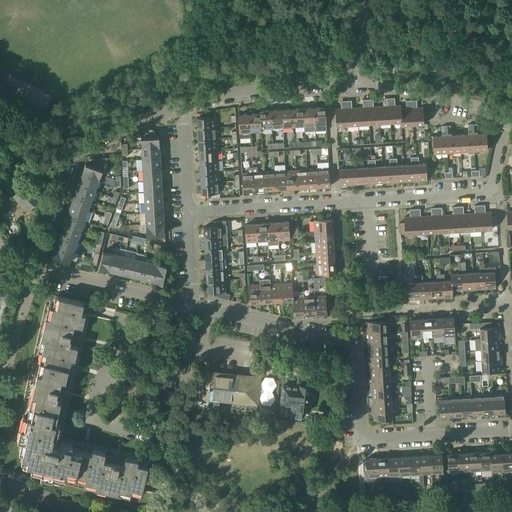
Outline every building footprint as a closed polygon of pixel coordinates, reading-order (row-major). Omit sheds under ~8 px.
[(401,122),(401,109),(401,105),(394,106),(394,104),(395,104),(395,98),(389,99),(391,123),(401,122)] [(380,124),(391,123),(389,99),(384,99),(384,104),(386,104),(386,106),(379,107),(380,124)] [(358,125),(369,124),(368,100),(362,100),(363,106),(364,106),(364,108),(357,108),(358,125)] [(380,124),(379,107),(372,107),(372,105),(373,105),(373,100),(368,100),(369,124),(380,124)] [(336,126),(348,126),(346,101),(341,102),(341,107),(342,107),(342,109),(335,109),(336,126)] [(358,125),(357,108),(351,109),(351,106),(352,106),(351,101),(346,101),(348,126),(358,125)] [(401,109),(401,122),(402,126),(413,125),(411,101),(406,101),(406,107),(407,107),(408,109),(401,109)] [(411,101),(413,125),(424,125),(423,108),(416,108),(416,106),(417,106),(417,101),(411,101)] [(305,132),(315,131),(314,108),(303,109),(305,127),(304,127),(305,132)] [(315,131),(327,130),(325,108),(314,108),(315,131)] [(304,127),(305,127),(303,109),(292,110),(293,128),(304,127)] [(272,129),(283,128),(282,110),(270,111),(272,129)] [(283,128),(293,128),(292,110),(282,110),(283,128)] [(261,130),(272,129),(270,111),(260,112),(260,114),(261,114),(261,130)] [(262,132),(261,130),(261,114),(260,114),(249,115),(251,138),(251,133),(262,132)] [(240,138),(251,138),(249,115),(238,115),(240,138)] [(198,129),(216,128),(215,117),(197,118),(198,129)] [(472,125),(474,151),(487,150),(486,133),(479,134),(477,132),(477,124),(472,125)] [(461,152),(474,151),(472,125),(468,125),(468,132),(467,134),(460,135),(461,152)] [(434,153),(447,152),(446,126),(441,126),(442,134),(441,136),(433,136),(434,153)] [(446,126),(447,152),(461,152),(460,135),(452,135),(451,133),(450,126),(446,126)] [(198,140),(217,139),(216,128),(198,129),(198,140)] [(142,149),(160,148),(159,137),(156,137),(155,135),(155,132),(153,131),(151,130),(148,130),(146,131),(145,133),(144,135),(145,138),(141,138),(142,149)] [(199,151),(217,150),(217,139),(198,140),(199,151)] [(160,148),(142,149),(142,160),(160,159),(160,148)] [(200,162),(218,160),(217,150),(199,151),(200,162)] [(375,156),(371,156),(371,160),(372,167),(373,184),(384,183),(383,166),(376,167),(375,159),(375,156)] [(415,158),(416,181),(427,181),(426,164),(419,164),(418,157),(415,158)] [(82,174),(99,180),(103,170),(107,159),(110,158),(90,159),(90,160),(88,165),(86,164),(82,174)] [(384,183),(394,183),(393,166),(393,158),(389,159),(389,166),(383,166),(384,183)] [(397,166),(396,158),(393,158),(393,166),(394,183),(405,182),(404,165),(397,166)] [(405,182),(416,181),(415,158),(411,158),(411,165),(404,165),(405,182)] [(143,171),(161,170),(160,159),(142,160),(143,171)] [(200,172),(219,171),(218,160),(200,162),(200,172)] [(362,185),(373,184),(372,167),(371,160),(367,160),(368,167),(361,168),(362,185)] [(346,169),(339,169),(340,186),(351,185),(349,161),(346,162),(346,169)] [(362,185),(361,168),(354,168),(354,161),(350,161),(349,161),(351,185),(362,185)] [(243,192),(255,191),(253,173),(253,167),(248,167),(248,173),(242,174),(243,192)] [(258,173),(257,167),(253,167),(253,173),(255,191),(265,190),(264,172),(258,173)] [(309,188),(319,187),(318,169),(308,170),(309,188)] [(318,169),(319,187),(330,187),(329,169),(318,169)] [(161,170),(143,171),(144,182),(162,181),(161,170)] [(297,189),(309,188),(308,170),(296,171),(297,189)] [(201,183),(219,182),(219,171),(200,172),(201,183)] [(276,190),(287,189),(286,171),(275,172),(276,190)] [(287,189),(297,189),(296,171),(286,171),(287,189)] [(265,190),(276,190),(275,172),(264,172),(265,190)] [(95,191),(99,180),(82,174),(78,185),(95,191)] [(105,177),(103,182),(116,187),(121,186),(120,180),(116,180),(114,180),(105,177)] [(144,193),(162,192),(162,181),(144,182),(144,193)] [(14,182),(8,188),(13,194),(20,187),(14,182)] [(219,182),(201,183),(202,194),(220,193),(219,182)] [(30,188),(26,184),(14,196),(28,210),(40,198),(34,192),(37,189),(33,186),(30,188)] [(75,195),(92,201),(95,191),(78,185),(75,195)] [(144,193),(138,193),(139,204),(145,204),(163,202),(162,192),(144,193)] [(88,211),(92,201),(75,195),(71,205),(88,211)] [(146,213),(164,212),(163,202),(145,204),(146,213)] [(68,213),(67,215),(85,221),(90,222),(93,213),(88,211),(71,205),(68,213)] [(479,206),(481,230),(492,229),(491,212),(484,213),(484,211),(485,211),(485,205),(479,206)] [(470,231),(469,214),(462,214),(462,212),(464,212),(463,206),(458,207),(459,231),(470,231)] [(470,231),(481,230),(479,206),(474,206),(474,211),(476,211),(476,213),(469,214),(470,231)] [(449,232),(459,231),(458,207),(452,207),(453,213),(454,213),(454,215),(448,215),(449,232)] [(427,233),(438,233),(436,208),(431,208),(431,214),(433,214),(433,216),(426,216),(427,233)] [(449,232),(448,215),(441,215),(441,213),(442,213),(442,208),(436,208),(438,233),(449,232)] [(405,234),(416,234),(415,209),(409,210),(410,215),(411,215),(411,217),(404,218),(405,234)] [(427,233),(426,216),(419,217),(419,215),(420,215),(420,209),(415,209),(416,234),(427,233)] [(164,212),(146,213),(146,223),(164,222),(164,212)] [(81,231),(85,221),(67,215),(64,225),(81,231)] [(315,232),(333,231),(332,220),(314,221),(315,232)] [(204,227),(204,238),(222,237),(227,237),(227,226),(226,226),(225,221),(214,222),(214,227),(204,227)] [(164,222),(146,223),(147,236),(165,235),(164,222)] [(277,223),(278,240),(278,241),(290,240),(289,222),(277,223)] [(268,241),(268,240),(267,223),(256,224),(257,242),(268,241)] [(278,241),(278,240),(277,223),(267,223),(268,240),(268,241),(268,245),(279,244),(278,241)] [(246,243),(257,242),(256,224),(245,225),(246,243)] [(60,235),(77,241),(81,231),(64,225),(60,235)] [(315,242),(333,241),(333,231),(315,232),(315,242)] [(74,251),(77,241),(60,235),(57,245),(74,251)] [(205,249),(223,248),(228,247),(227,237),(222,237),(204,238),(205,249)] [(316,254),(334,253),(333,241),(315,242),(316,254)] [(70,262),(74,251),(57,245),(53,256),(70,262)] [(111,272),(120,274),(124,256),(126,250),(115,248),(114,254),(110,272),(111,272)] [(206,260),(224,259),(223,248),(205,249),(206,260)] [(120,274),(131,276),(135,259),(136,253),(126,250),(124,256),(120,274)] [(110,272),(114,254),(103,251),(99,269),(110,272)] [(317,264),(335,263),(334,253),(316,254),(317,264)] [(141,279),(146,261),(135,259),(131,276),(141,279)] [(206,271),(224,270),(224,259),(206,260),(206,271)] [(474,290),(485,289),(483,267),(483,260),(479,260),(480,272),(473,273),(474,290)] [(146,261),(141,279),(152,281),(156,264),(146,261)] [(451,274),(451,281),(452,291),(463,290),(462,274),(461,266),(461,262),(457,262),(458,273),(451,274)] [(317,275),(324,275),(335,274),(335,263),(317,264),(317,275)] [(156,264),(152,281),(163,284),(167,266),(156,264)] [(466,273),(465,266),(461,266),(462,274),(463,290),(474,290),(473,273),(466,273)] [(495,266),(483,267),(485,289),(496,288),(495,281),(501,281),(500,271),(496,271),(495,266)] [(207,281),(225,280),(224,270),(206,271),(207,281)] [(437,282),(430,282),(431,299),(442,298),(441,282),(441,281),(440,274),(436,274),(437,282)] [(451,281),(444,281),(444,274),(440,274),(441,281),(441,282),(442,298),(453,297),(452,291),(451,281)] [(431,299),(430,282),(423,282),(422,275),(419,276),(420,299),(431,299)] [(409,300),(420,299),(419,276),(415,276),(415,283),(408,283),(409,300)] [(315,291),(319,290),(319,284),(325,284),(325,283),(325,278),(314,279),(315,291)] [(271,302),(270,284),(270,279),(260,280),(260,285),(261,303),(271,302)] [(207,293),(216,292),(217,297),(228,299),(229,294),(225,293),(225,292),(226,292),(225,280),(207,281),(207,293)] [(293,301),(293,292),(292,283),(281,284),(282,302),(293,301)] [(271,302),(282,302),(281,284),(270,284),(271,302)] [(250,304),(261,303),(260,285),(249,286),(250,304)] [(303,297),(303,292),(293,292),(293,301),(294,316),(304,315),(303,297)] [(304,315),(314,314),(313,296),(303,297),(304,315)] [(313,296),(314,314),(327,314),(326,296),(313,296)] [(40,362),(69,369),(71,358),(75,359),(78,347),(74,346),(76,336),(78,336),(79,329),(78,329),(79,326),(83,327),(86,314),(82,313),(84,302),(60,297),(57,307),(53,306),(51,318),(47,317),(41,339),(45,340),(43,352),(47,353),(45,362),(41,361),(40,362)] [(442,318),(443,337),(455,336),(454,317),(442,318)] [(432,337),(443,337),(442,318),(431,319),(432,337)] [(410,320),(411,339),(421,338),(420,319),(410,320)] [(421,338),(432,337),(431,319),(420,319),(421,338)] [(368,333),(387,332),(386,321),(368,322),(368,333)] [(480,333),(480,339),(499,338),(498,327),(492,327),(492,322),(469,324),(470,328),(480,328),(480,333)] [(369,344),(388,343),(387,332),(368,333),(369,344)] [(475,350),(481,350),(499,349),(499,338),(480,339),(475,339),(475,350)] [(370,356),(388,355),(388,343),(369,344),(370,356)] [(481,350),(482,361),(500,360),(499,349),(481,350)] [(370,367),(389,365),(388,355),(370,356),(370,367)] [(482,361),(482,372),(501,371),(500,360),(482,361)] [(65,384),(69,369),(40,362),(40,363),(44,364),(42,374),(38,373),(33,395),(37,396),(34,407),(30,406),(30,407),(34,408),(33,412),(57,418),(64,391),(65,392),(67,384),(65,384)] [(371,377),(390,376),(389,365),(370,367),(371,377)] [(203,372),(201,398),(209,399),(207,410),(218,411),(220,400),(256,404),(259,378),(203,372)] [(372,388),(390,387),(390,376),(371,377),(372,388)] [(282,385),(281,404),(292,405),(291,418),(290,420),(295,421),(295,418),(298,387),(282,385)] [(298,387),(295,418),(301,419),(302,409),(310,410),(312,386),(299,385),(298,387)] [(372,398),(391,397),(390,387),(372,388),(372,398)] [(492,395),(493,414),(505,413),(504,394),(492,395)] [(482,414),(493,414),(492,395),(481,396),(482,414)] [(461,415),(472,415),(471,396),(460,397),(461,415)] [(472,415),(482,414),(481,396),(471,396),(472,415)] [(373,410),(392,408),(391,397),(372,398),(373,410)] [(450,416),(461,415),(460,397),(449,398),(450,416)] [(440,417),(450,416),(449,398),(439,398),(440,417)] [(392,408),(373,410),(374,421),(392,420),(392,408)] [(56,423),(57,418),(33,412),(32,418),(28,417),(25,428),(21,427),(18,439),(22,440),(20,451),(24,452),(23,457),(28,458),(27,464),(32,465),(31,469),(42,472),(41,476),(53,479),(54,474),(79,480),(85,452),(72,449),(73,445),(60,442),(59,442),(57,438),(57,437),(60,424),(56,423)] [(85,452),(79,480),(97,485),(96,489),(118,494),(119,490),(131,493),(132,488),(142,491),(148,466),(138,464),(139,460),(126,457),(125,461),(115,459),(116,457),(108,456),(108,457),(105,456),(106,452),(93,449),(92,453),(85,452)] [(475,471),(481,471),(480,452),(470,453),(471,471),(475,471)] [(491,454),(491,452),(480,452),(481,471),(491,470),(492,470),(491,454)] [(511,452),(501,453),(503,472),(511,471),(511,452)] [(470,471),(471,471),(470,453),(458,454),(459,472),(470,471)] [(491,473),(503,472),(501,453),(491,454),(492,470),(491,470),(491,473)] [(448,473),(459,472),(458,454),(447,454),(448,473)] [(421,474),(423,474),(432,474),(431,455),(420,456),(421,474)] [(431,455),(432,474),(443,473),(442,455),(431,455)] [(402,476),(410,475),(409,456),(399,457),(400,476),(402,476)] [(410,475),(419,475),(419,474),(421,474),(420,456),(409,456),(410,475)] [(389,476),(397,476),(400,476),(399,457),(388,458),(389,476)] [(376,477),(378,477),(377,458),(366,459),(366,465),(363,465),(364,481),(367,481),(376,481),(376,477)] [(380,477),(389,476),(388,458),(377,458),(378,477),(380,477)] [(458,490),(457,482),(449,482),(449,490),(458,490)]
